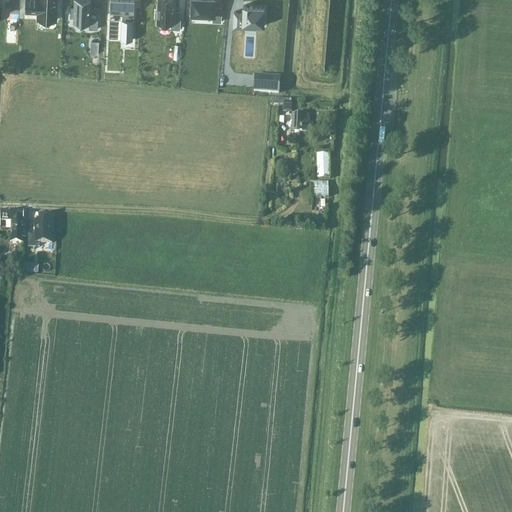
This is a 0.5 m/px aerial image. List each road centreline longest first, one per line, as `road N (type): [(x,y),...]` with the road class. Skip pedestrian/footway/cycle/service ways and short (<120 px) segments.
road 1 (primary): [(343,511),(392,0)]
road 2 (track): [(52,206),(260,221),(292,211),(298,195),(288,137)]
